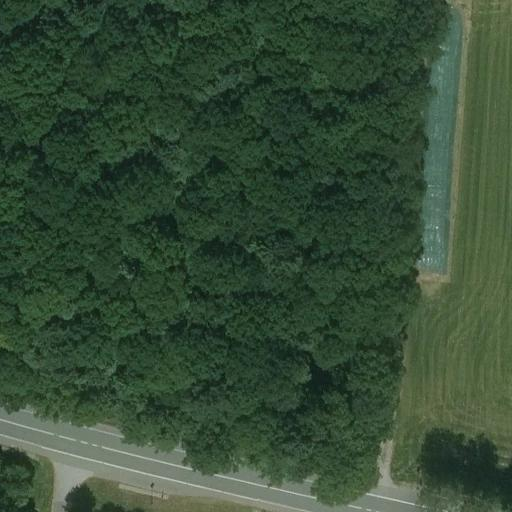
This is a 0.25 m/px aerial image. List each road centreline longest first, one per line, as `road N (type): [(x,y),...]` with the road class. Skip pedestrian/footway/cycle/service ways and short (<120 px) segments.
road 1 (track): [(376,511),(393,382),(403,68),(415,0)]
road 2 (secondary): [(0,419),(373,511)]
